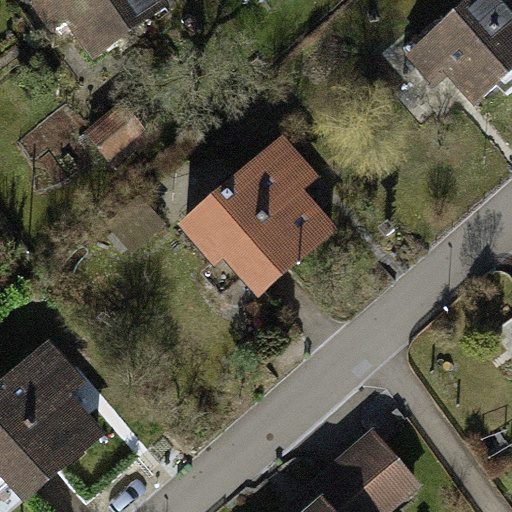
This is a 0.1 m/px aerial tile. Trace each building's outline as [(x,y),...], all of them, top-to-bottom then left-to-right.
[(155,0),(56,0),(97,57),(163,11),(155,0)] [(511,0),(502,0),(460,45),(511,94),(511,0)] [(273,149),(174,233),(238,307),(336,223),(273,149)] [(511,316),(502,324),(511,337),(511,316)] [(40,350),(0,383),(0,489),(11,503),(103,425),(40,350)] [(346,496),(330,511),(443,511),(467,487),(416,442),(357,506),(346,496)]
